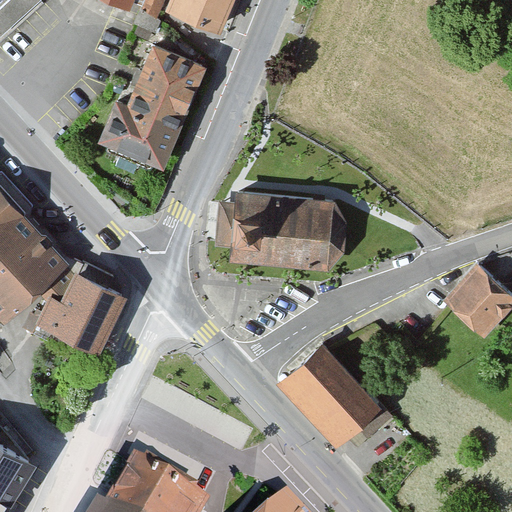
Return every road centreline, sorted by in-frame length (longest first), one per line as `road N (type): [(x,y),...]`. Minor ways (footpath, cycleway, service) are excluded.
road 1 (residential): [(237,371),(358,296),(511,233)]
road 2 (tertiary): [(271,0),(157,284)]
road 3 (tertiary): [(157,284),(57,511)]
road 4 (tertiary): [(157,284),(0,115)]
road 5 (tertiary): [(369,511),(237,371)]
